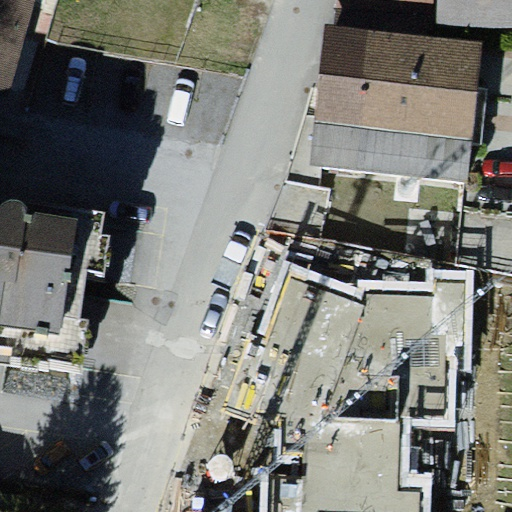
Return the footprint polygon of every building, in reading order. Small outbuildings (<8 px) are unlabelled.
[(37,0),(0,0),(0,103),(9,106),(37,0)] [(337,0),(330,29),(436,36),(436,0),(337,0)] [(511,0),(436,0),(436,36),(511,36),(511,0)] [(324,36),(312,137),(321,139),(313,181),(331,183),(458,193),(463,150),(471,151),(479,80),(482,51),(324,36)] [(0,234),(0,352),(60,362),(77,247),(26,239),(20,230),(9,228),(0,234)]
